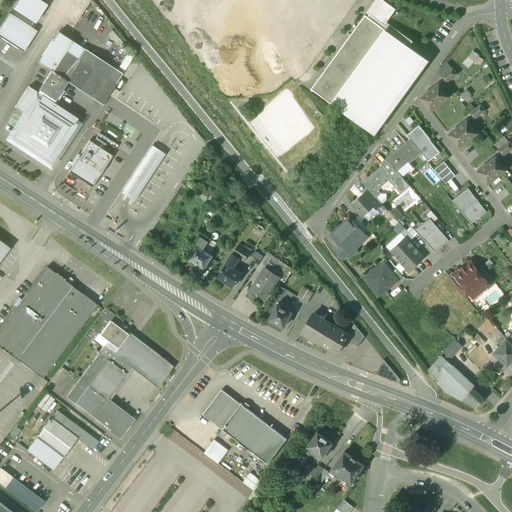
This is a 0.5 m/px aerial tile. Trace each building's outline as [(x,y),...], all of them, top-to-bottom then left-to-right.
[(17,0),(12,8),(35,23),(47,4),(39,0),(17,0)] [(396,9),(383,0),(375,0),(367,12),(370,14),(384,25),(387,22),(396,9)] [(9,13),(0,27),(0,36),(23,51),(37,31),(9,13)] [(411,40),(387,22),(384,25),(370,14),(368,16),(385,29),(407,45),(411,40)] [(368,16),(365,15),(312,88),(332,103),(385,29),(368,16)] [(407,45),(385,29),(332,103),(371,132),(425,58),(407,45)] [(84,49),(58,32),(39,62),(52,70),(53,71),(66,51),(78,59),(84,49)] [(84,49),(78,59),(66,51),(53,71),(68,81),(67,81),(102,104),(122,73),(85,49),(84,49)] [(464,64),(470,68),(480,55),(473,50),(464,64)] [(448,63),(438,71),(442,77),(452,69),(448,63)] [(442,77),(446,83),(457,74),(452,69),(442,77)] [(53,71),(52,70),(39,90),(46,94),(45,97),(55,104),(64,91),(62,90),(67,81),(68,81),(53,71)] [(449,97),(439,83),(421,98),(431,111),(449,97)] [(29,86),(15,107),(26,115),(40,93),(29,86)] [(461,94),(465,100),(472,95),(469,90),(461,94)] [(45,97),(40,93),(26,115),(27,115),(21,124),(14,135),(29,144),(26,148),(28,149),(31,151),(34,154),(35,153),(34,153),(37,149),(51,159),(58,148),(78,118),(45,97)] [(480,105),(470,113),(474,119),(485,111),(480,105)] [(477,133),(467,120),(449,134),(459,147),(477,133)] [(407,136),(410,139),(422,153),(429,162),(441,152),(419,126),(407,136)] [(93,143),(102,149),(106,144),(96,138),(93,143)] [(410,139),(386,159),(388,161),(397,171),(408,162),(409,163),(422,153),(410,139)] [(93,143),(89,141),(69,172),(92,187),(112,156),(102,149),(93,143)] [(511,145),(509,142),(498,150),(503,156),(511,148),(511,145)] [(158,150),(152,146),(122,193),(128,197),(134,201),(164,154),(158,150)] [(496,157),(477,171),(488,184),(506,170),(496,157)] [(383,165),(362,182),(369,190),(376,197),(381,193),(378,190),(389,180),(401,194),(410,186),(397,171),(388,161),(383,165)] [(448,167),(444,162),(435,170),(439,174),(448,167)] [(452,171),(448,167),(439,174),(442,179),(452,171)] [(455,176),(452,171),(442,179),(446,184),(448,182),(451,179),(455,176)] [(459,189),(451,179),(448,182),(455,191),(459,189)] [(478,201),(468,189),(453,202),(462,213),(478,201)] [(369,190),(364,194),(364,193),(352,203),(364,216),(374,206),(378,209),(383,204),(376,197),(369,190)] [(487,212),(478,201),(462,213),(471,225),(487,212)] [(416,213),(407,217),(412,228),(421,225),(416,213)] [(349,217),(331,235),(339,243),(348,252),(349,253),(351,254),(353,254),(355,254),(356,253),(357,251),(357,249),(356,247),(355,246),(361,241),(358,238),(364,233),(349,217)] [(435,254),(449,242),(430,218),(415,230),(435,254)] [(414,238),(405,228),(401,232),(405,237),(409,242),(414,238)] [(210,238),(201,233),(193,245),(196,247),(198,245),(203,249),(210,238)] [(405,237),(390,251),(400,261),(399,261),(414,247),(409,242),(405,237)] [(0,260),(10,248),(0,240),(0,260)] [(348,252),(339,243),(333,249),(342,260),(347,255),(346,254),(348,252)] [(250,252),(239,244),(232,253),(240,258),(244,261),(250,252)] [(203,249),(198,245),(196,247),(189,259),(204,268),(208,262),(210,264),(213,259),(211,258),(212,256),(202,250),(203,249)] [(414,247),(399,261),(409,272),(424,258),(414,247)] [(256,250),(252,254),(260,261),(264,256),(256,250)] [(268,252),(257,269),(262,272),(265,267),(266,267),(273,256),(268,252)] [(240,258),(232,253),(225,264),(233,268),(240,258)] [(293,269),(273,256),(266,267),(280,276),(279,278),(285,282),(293,269)] [(471,262),(465,266),(466,267),(462,271),(461,270),(455,274),(462,283),(469,293),(470,292),(476,288),(478,290),(481,290),(489,284),(487,282),(477,269),(471,262)] [(233,268),(225,264),(216,277),(232,288),(241,274),(233,268)] [(386,265),(372,275),(370,273),(364,278),(378,296),(398,281),(391,272),(386,265)] [(491,278),(482,265),(477,269),(487,282),(491,278)] [(97,305),(47,267),(0,329),(0,345),(43,378),(97,305)] [(266,267),(265,267),(262,272),(246,296),(253,301),(257,294),(265,299),(279,278),(280,276),(266,267)] [(403,277),(396,268),(391,272),(398,281),(399,280),(403,277)] [(469,293),(462,283),(457,287),(466,298),(471,294),(470,292),(469,293)] [(313,292),(303,286),(297,296),(307,303),(313,292)] [(285,306),(279,303),(269,320),(283,328),(286,322),(288,323),(292,316),(291,315),(290,314),(291,313),(284,309),(285,306)] [(123,321),(105,308),(101,314),(110,321),(110,320),(119,327),(123,321)] [(326,322),(313,313),(302,333),(321,344),(321,343),(332,325),(326,322)] [(336,319),(330,315),(326,322),(332,325),(336,319)] [(119,327),(110,320),(110,321),(100,334),(99,334),(108,341),(105,345),(115,352),(128,334),(119,327)] [(364,336),(354,323),(348,334),(348,335),(346,339),(359,346),(364,336)] [(348,334),(332,325),(321,343),(337,353),(346,339),(348,335),(348,334)] [(108,341),(99,334),(100,334),(99,333),(94,340),(104,347),(105,345),(108,341)] [(115,352),(105,345),(104,347),(99,353),(107,360),(88,386),(106,399),(131,366),(157,385),(172,366),(128,334),(115,352)] [(511,343),(507,339),(493,353),(497,356),(497,358),(500,360),(501,360),(508,366),(511,361),(511,343)] [(456,340),(442,355),(448,361),(462,345),(456,340)] [(99,353),(80,378),(79,379),(88,386),(107,360),(99,353)] [(448,361),(442,355),(428,370),(445,391),(462,400),(474,386),(448,361)] [(401,380),(383,359),(375,374),(399,383),(401,380)] [(88,386),(79,379),(66,397),(75,403),(88,386)] [(106,399),(88,386),(75,403),(93,417),(106,399)] [(474,386),(462,400),(476,407),(485,397),(474,386)] [(240,403),(221,389),(202,415),(222,429),(240,403)] [(132,419),(106,399),(93,417),(119,436),(132,419)] [(287,438),(240,403),(222,429),(268,464),(287,438)] [(57,410),(50,420),(49,419),(48,420),(49,421),(27,450),(53,470),(77,438),(93,450),(99,442),(57,410)] [(16,426),(9,436),(14,439),(21,430),(16,426)] [(175,430),(169,437),(197,459),(203,451),(175,430)] [(332,444),(318,433),(308,447),(313,451),(318,454),(316,457),(320,460),(325,453),(328,455),(331,450),(329,448),(332,444)] [(214,439),(205,454),(220,463),(229,449),(214,439)] [(313,451),(308,447),(296,463),(301,467),(304,462),(313,451)] [(363,465),(344,452),(332,469),(344,478),(340,483),(347,488),(363,465)] [(315,470),(304,462),(301,467),(311,474),(315,470)] [(324,470),(318,466),(315,470),(311,474),(317,479),(324,470)] [(251,472),(244,482),(232,473),(231,474),(222,467),(217,473),(249,497),(262,480),(251,472)] [(12,477),(0,468),(0,483),(5,487),(36,511),(40,506),(44,501),(12,477)] [(324,470),(317,479),(322,482),(329,473),(324,469),(324,470)] [(344,500),(336,510),(337,511),(348,511),(353,507),(344,500)] [(13,511),(0,502),(0,511),(13,511)]
